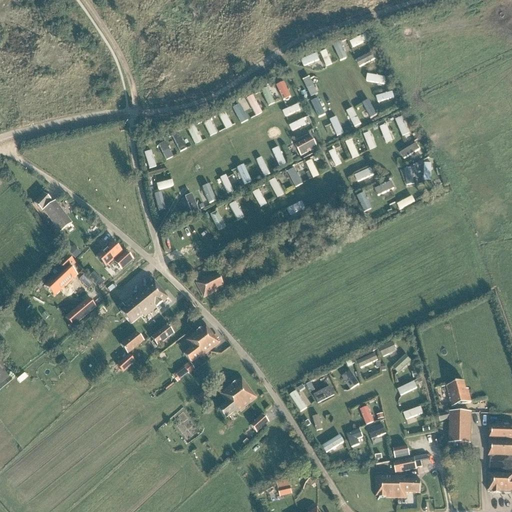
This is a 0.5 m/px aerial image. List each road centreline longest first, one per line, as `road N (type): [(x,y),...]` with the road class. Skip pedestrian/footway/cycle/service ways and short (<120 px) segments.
road 1 (track): [(136,116),(199,109),(321,36),(439,0)]
road 2 (unclassified): [(347,511),(277,398),(161,268)]
road 3 (unclassified): [(161,268),(0,145)]
road 4 (residential): [(161,268),(134,162),(136,116)]
road 5 (track): [(0,144),(136,116)]
road 6 (unknown): [(136,116),(128,73),(82,0)]
